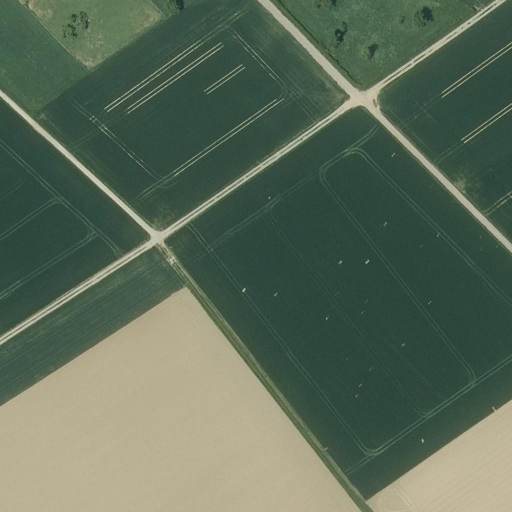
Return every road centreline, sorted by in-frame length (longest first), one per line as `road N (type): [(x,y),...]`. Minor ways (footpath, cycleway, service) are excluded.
road 1 (track): [(497,0),(157,241),(0,341)]
road 2 (track): [(263,0),(511,249)]
road 3 (track): [(367,511),(157,241)]
road 4 (track): [(0,93),(159,239)]
